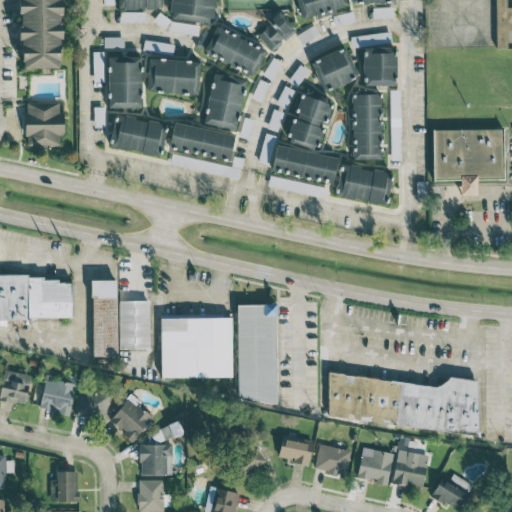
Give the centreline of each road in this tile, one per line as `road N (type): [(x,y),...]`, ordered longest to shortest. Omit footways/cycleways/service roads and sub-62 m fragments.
road 1 (secondary): [(511,268),(396,256),(0,168)]
road 2 (secondary): [(0,212),(357,292),(511,310)]
road 3 (residential): [(26,433),(94,451),(107,474),(107,511)]
